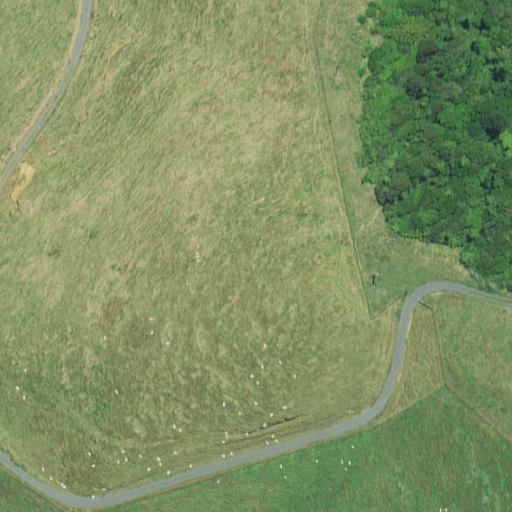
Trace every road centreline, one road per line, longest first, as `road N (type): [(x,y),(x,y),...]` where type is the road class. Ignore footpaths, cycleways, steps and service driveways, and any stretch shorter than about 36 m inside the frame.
road 1 (track): [(511,302),(440,284),(407,300),(385,392),(359,417),(192,473),(65,509),(0,464)]
road 2 (track): [(0,194),(76,55),(88,0)]
